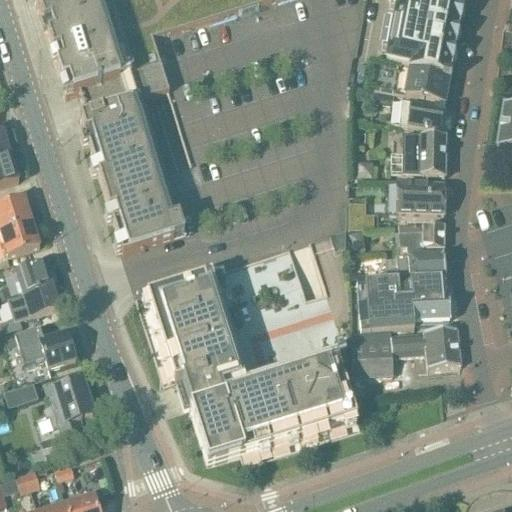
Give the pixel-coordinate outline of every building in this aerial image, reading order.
[(32,0),(54,68),(57,80),(65,104),(70,102),(78,99),(85,122),(79,124),(82,134),(84,140),(79,142),(80,144),(82,153),(88,151),(94,170),(88,172),(92,183),(97,181),(108,216),(103,218),(106,229),(112,227),(118,246),(112,247),(116,259),(119,257),(121,257),(122,259),(184,240),(178,221),(174,222),(161,180),(143,124),(141,116),(138,107),(166,98),(167,97),(168,97),(152,44),(183,34),(249,14),(269,7),(291,0),(32,0)] [(444,81),(444,80),(451,45),(453,46),(456,33),(453,32),(459,0),(396,0),(385,65),(409,70),(408,74),(444,81)] [(451,81),(444,80),(444,81),(408,74),(408,75),(370,68),(365,94),(444,109),(448,84),(450,85),(451,81)] [(374,98),(372,108),(392,111),(393,107),(394,100),(374,98)] [(401,108),(398,131),(444,137),(445,122),(441,121),(442,114),(401,108)] [(511,109),(502,108),(495,152),(511,154),(511,109)] [(2,134),(0,134),(0,162),(9,160),(2,134)] [(444,142),(401,141),(401,163),(401,182),(444,183),(444,163),(444,156),(444,142)] [(9,160),(0,162),(0,190),(17,186),(9,160)] [(371,183),(370,169),(356,169),(356,183),(371,183)] [(444,221),(443,191),(395,191),(395,222),(444,221)] [(0,209),(0,236),(31,227),(23,202),(0,209)] [(364,209),(347,209),(347,236),(353,236),(372,234),(372,220),(364,220),(364,209)] [(39,252),(31,227),(0,236),(0,241),(6,262),(39,252)] [(399,233),(397,233),(398,241),(399,256),(406,255),(406,262),(423,261),(423,254),(442,254),(443,254),(443,231),(427,230),(399,233)] [(345,236),(329,241),(334,257),(344,253),(345,236)] [(364,256),(363,236),(348,237),(348,246),(352,246),(353,257),(364,256)] [(395,263),(385,264),(385,278),(386,288),(445,282),(443,259),(423,261),(406,262),(395,263)] [(15,277),(22,299),(51,291),(44,268),(15,277)] [(364,278),(349,279),(350,291),(358,290),(365,290),(364,278)] [(203,282),(146,300),(174,388),(182,385),(190,413),(188,414),(198,444),(207,441),(215,465),(213,465),(214,468),(239,460),(352,424),(356,423),(352,410),(347,396),(344,385),(338,368),(338,366),(221,404),(217,392),(236,386),(203,282)] [(365,290),(358,290),(360,340),(412,335),(411,329),(448,325),(444,283),(445,283),(445,282),(386,288),(365,290)] [(51,291),(22,299),(29,323),(58,314),(51,291)] [(9,295),(0,298),(0,307),(11,304),(9,295)] [(18,322),(0,328),(0,340),(21,334),(18,322)] [(42,346),(38,336),(14,343),(23,372),(45,366),(48,375),(75,367),(66,339),(42,346)] [(460,372),(456,336),(391,342),(390,339),(350,341),(352,382),(392,380),(392,361),(425,357),(427,375),(460,372)] [(92,420),(81,386),(53,395),(55,401),(50,403),(55,418),(48,420),(52,433),(58,430),(62,441),(40,448),(44,461),(66,454),(67,457),(87,451),(78,424),(92,420)] [(365,388),(352,389),(353,396),(353,400),(365,399),(365,395),(365,388)] [(33,389),(3,398),(8,413),(38,404),(33,389)] [(73,484),(70,472),(54,477),(57,489),(73,484)] [(34,477),(26,479),(31,497),(39,494),(34,477)] [(20,501),(31,497),(26,479),(14,483),(20,501)] [(96,511),(93,501),(64,510),(64,511),(96,511)]
